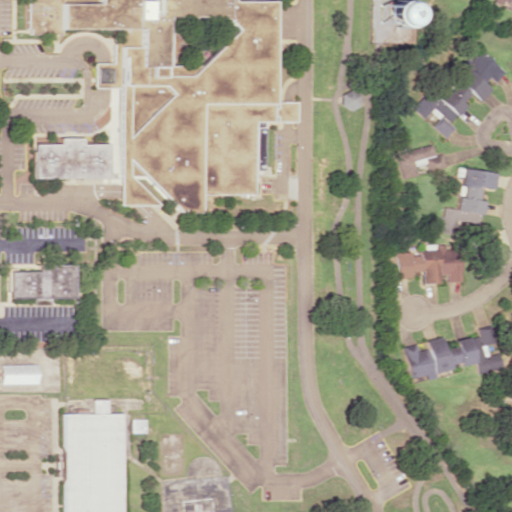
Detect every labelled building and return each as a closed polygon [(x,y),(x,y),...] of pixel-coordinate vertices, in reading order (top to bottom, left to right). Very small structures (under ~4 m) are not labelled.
[(254,126),(254,193),(199,193),(199,211),(179,211),(142,172),(139,173),(137,174),(127,174),(156,203),(127,204),(118,204),(118,186),(118,86),(93,86),(93,62),(111,62),(111,27),(94,27),(58,27),(58,33),(27,33),(27,27),(25,27),(25,0),(272,0),(272,17),(272,106),(275,106),(275,100),(295,100),(295,120),(275,120),(275,114),(272,114),(272,120),(263,120),(263,126),(264,126),(264,169),(256,169),(256,126),(254,126)] [(379,2),(378,24),(403,25),(403,3),(379,2)] [(441,90),(432,82),(409,109),(420,118),(428,107),(438,115),(429,127),(441,137),(449,126),(445,123),(461,104),(458,102),(466,92),(474,99),(490,80),(492,82),(502,70),(476,49),(441,90)] [(357,93),(339,90),(337,105),(355,109),(357,93)] [(80,142),(106,142),(106,177),(32,177),(32,143),(58,142),(58,137),(80,137),(80,142)] [(391,153),(398,178),(413,174),(409,160),(420,157),(424,171),(441,166),(437,153),(430,154),(427,143),(391,153)] [(456,244),(428,245),(428,249),(414,249),(414,252),(391,253),(392,277),(405,277),(405,270),(418,270),(418,283),(435,282),(435,274),(445,273),(445,281),(458,280),(456,244)] [(37,298),(7,298),(7,270),(37,269),(37,260),(72,260),(73,298),(37,298)] [(406,378),(423,375),(424,379),(433,377),(433,371),(448,369),(448,362),(466,363),(471,362),(473,373),(497,368),(494,352),(484,354),(481,343),(490,341),(487,327),(483,327),(475,329),(474,337),(466,336),(452,339),(452,345),(440,348),(438,336),(423,339),(422,349),(415,349),(413,343),(400,346),(406,378)] [(0,383),(35,382),(34,363),(0,363),(0,383)] [(59,413),(59,511),(121,511),(120,412),(106,412),(105,398),(90,398),(90,412),(59,413)] [(143,431),(143,419),(131,418),(130,431),(143,431)]
